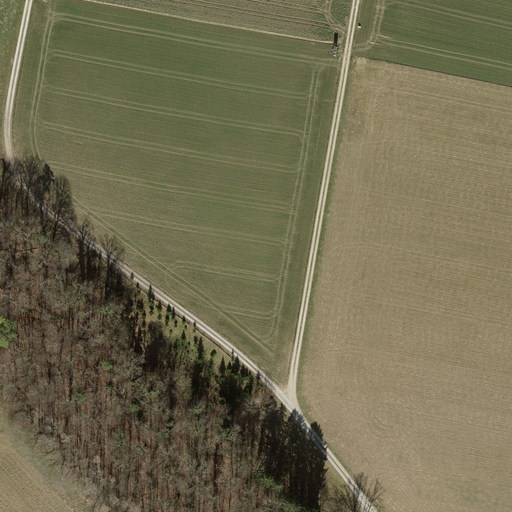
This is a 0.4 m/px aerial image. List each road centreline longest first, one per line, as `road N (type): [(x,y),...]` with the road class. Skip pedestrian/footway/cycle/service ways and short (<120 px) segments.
road 1 (track): [(29,0),(7,116),(11,166),(23,187),(256,370),(372,511)]
road 2 (track): [(290,403),(356,0)]
